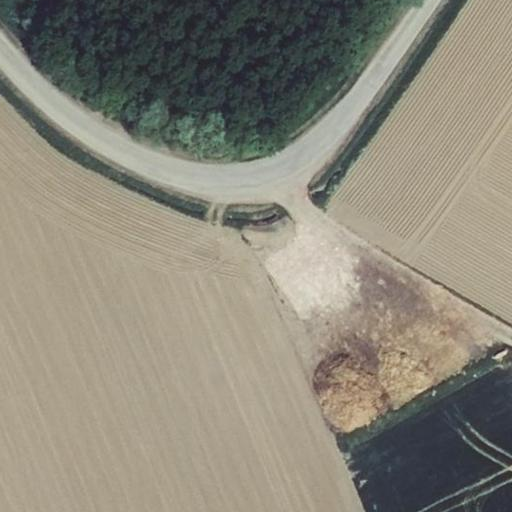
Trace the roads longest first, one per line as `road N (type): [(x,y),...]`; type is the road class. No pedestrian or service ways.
road 1 (unclassified): [(425,0),(330,135),(284,165),(234,177),(159,167),(101,142),(0,52)]
road 2 (track): [(258,173),(311,216),(511,328)]
